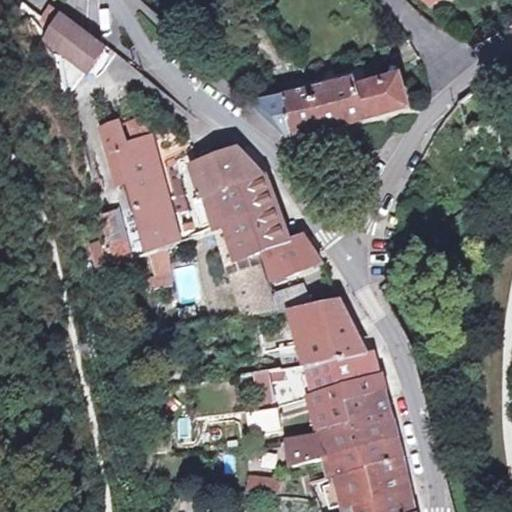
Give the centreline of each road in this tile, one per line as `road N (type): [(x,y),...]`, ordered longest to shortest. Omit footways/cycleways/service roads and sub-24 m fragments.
road 1 (residential): [(116,0),(150,55),(271,149),(353,262)]
road 2 (residential): [(511,37),(434,113),(353,262)]
road 3 (residential): [(353,262),(398,353),(437,511)]
